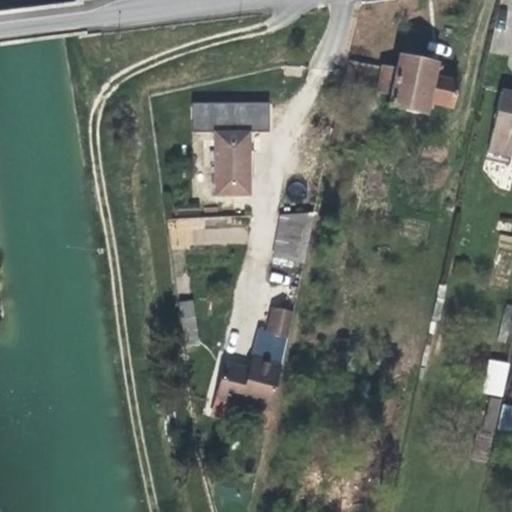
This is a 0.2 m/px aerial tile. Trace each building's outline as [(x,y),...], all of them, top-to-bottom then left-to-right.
[(397,72),(347,61),(344,76),(353,77),(379,83),(376,90),(391,93),(389,107),(423,114),(424,108),(431,109),(432,103),(450,107),(455,82),(444,80),(431,77),(434,65),(415,61),(399,57),(397,72)] [(446,67),(434,65),(431,77),(444,80),(446,67)] [(353,77),(344,76),(338,104),(348,105),(353,77)] [(511,92),(501,90),(487,151),(511,157),(511,150),(511,92)] [(334,121),(349,125),(353,108),(347,107),(338,105),(334,121)] [(329,144),(359,148),(363,127),(349,125),(334,121),(329,144)] [(249,161),(249,133),(214,132),(214,195),(249,195),(249,161)] [(304,264),(314,215),(280,215),(273,257),(304,264)] [(247,216),(171,218),(171,246),(248,244),(247,216)] [(190,301),(178,303),(184,348),(196,346),(190,301)] [(265,332),(287,337),(293,312),(270,310),(265,332)] [(502,396),(510,362),(489,357),(482,392),(502,396)] [(268,410),(281,365),(252,358),(249,370),(247,378),(222,371),(215,397),(268,410)] [(224,363),(222,371),(247,378),(249,370),(236,366),(224,363)] [(511,403),(488,398),(472,459),(485,462),(494,427),(511,431),(511,403)]
